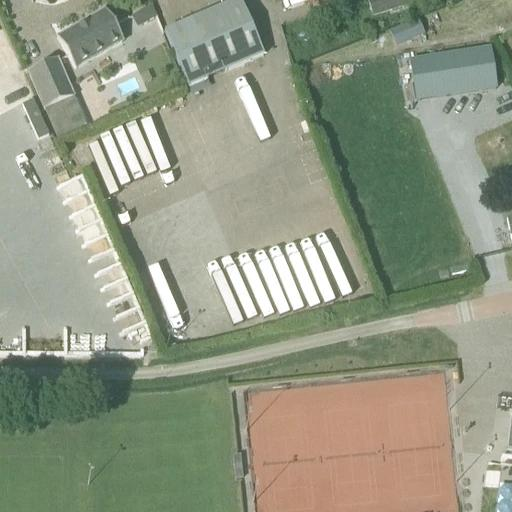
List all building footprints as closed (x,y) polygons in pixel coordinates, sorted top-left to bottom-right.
[(409,8),(406,0),(374,0),(367,2),(373,20),(409,8)] [(239,4),(164,36),(188,91),(263,59),(239,4)] [(158,21),(151,8),(134,18),(140,30),(158,21)] [(75,72),(123,44),(105,13),(57,41),(75,72)] [(410,43),(404,28),(390,34),(396,49),(410,43)] [(495,93),(488,51),(407,64),(414,106),(495,93)] [(45,113),(74,100),(57,62),(28,75),(45,113)]
